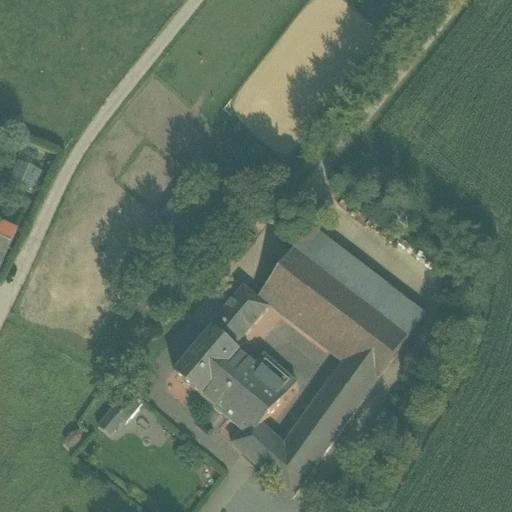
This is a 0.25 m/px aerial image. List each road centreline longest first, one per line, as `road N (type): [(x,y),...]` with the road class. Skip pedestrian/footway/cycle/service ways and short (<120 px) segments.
road 1 (unknown): [(310,181),(153,384),(151,400),(216,460),(230,489)]
road 2 (unclassified): [(197,0),(70,163),(0,309)]
